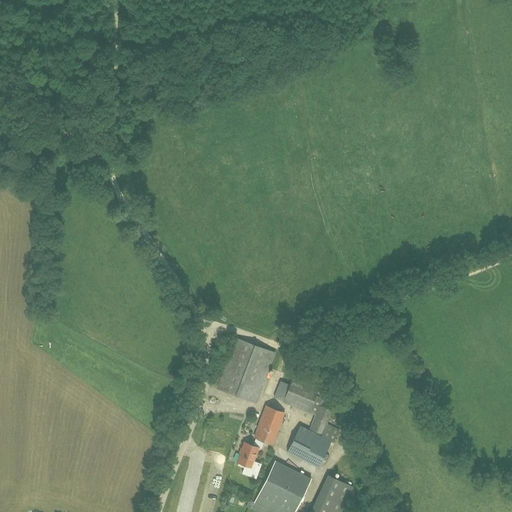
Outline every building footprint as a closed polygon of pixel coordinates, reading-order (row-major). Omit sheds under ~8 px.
[(255,402),(274,352),(236,337),(217,388),(255,402)] [(276,389),(279,367),(270,365),(266,388),(276,389)] [(341,431),(328,423),(332,410),(320,405),(323,397),(316,394),(318,388),(292,378),(289,383),(280,380),(274,397),(283,400),(282,402),(315,414),(309,429),(323,434),(335,441),(341,431)] [(258,439),(264,441),(272,444),(277,430),(278,430),(284,412),(266,405),(259,423),(260,424),(255,437),(258,439)] [(331,441),(300,425),(287,451),(318,467),(331,441)] [(264,441),(258,439),(256,446),(244,442),(237,462),(239,462),(238,465),(244,467),(242,473),(256,478),(261,464),(253,461),(258,448),(261,449),(264,441)] [(198,491),(206,452),(191,449),(183,487),(198,491)] [(213,454),(201,509),(214,511),(225,457),(213,454)] [(294,511),(311,478),(275,460),(254,501),(275,511),(294,511)] [(309,511),(340,511),(353,486),(328,474),(309,511)] [(190,505),(192,493),(183,491),(180,503),(190,505)]
